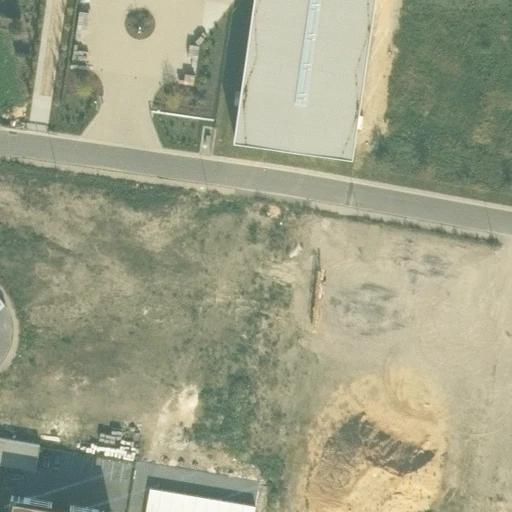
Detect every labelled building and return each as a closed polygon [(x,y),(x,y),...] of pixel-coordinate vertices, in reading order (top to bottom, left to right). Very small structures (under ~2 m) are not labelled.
[(374,0),(253,0),(233,137),(352,154),(374,0)] [(90,371),(30,360),(20,416),(80,427),(90,371)] [(39,445),(5,439),(0,463),(35,469),(39,445)] [(157,511),(161,490),(150,488),(145,511),(157,511)] [(169,511),(173,492),(161,490),(157,511),(169,511)] [(181,511),(185,494),(173,492),(169,511),(181,511)] [(193,511),(196,496),(185,494),(181,511),(193,511)] [(11,495),(8,511),(110,511),(70,505),(69,510),(51,507),(52,502),(11,495)] [(205,511),(208,498),(196,496),(193,511),(205,511)] [(217,511),(220,500),(208,498),(205,511),(217,511)] [(229,511),(231,502),(220,500),(217,511),(229,511)] [(241,511),(243,504),(231,502),(229,511),(241,511)]
